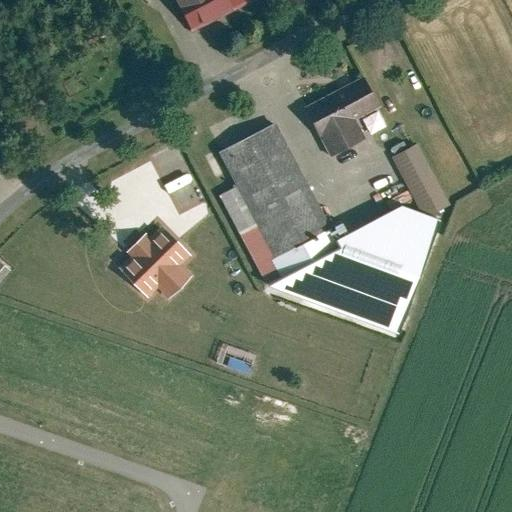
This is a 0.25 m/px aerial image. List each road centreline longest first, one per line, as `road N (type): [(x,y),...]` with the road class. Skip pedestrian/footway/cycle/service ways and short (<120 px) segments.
road 1 (residential): [(0,216),(45,179),(404,0)]
road 2 (residential): [(0,427),(186,495),(180,511)]
